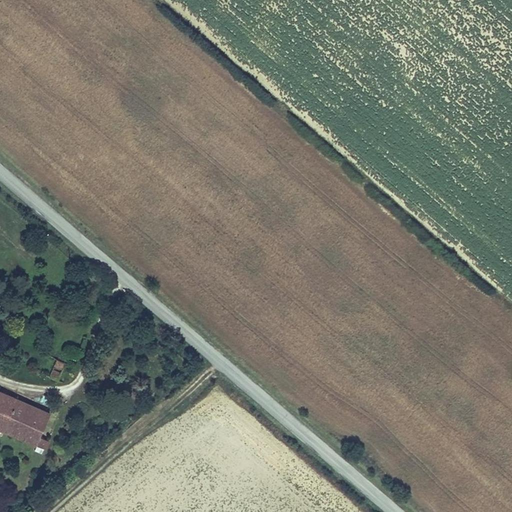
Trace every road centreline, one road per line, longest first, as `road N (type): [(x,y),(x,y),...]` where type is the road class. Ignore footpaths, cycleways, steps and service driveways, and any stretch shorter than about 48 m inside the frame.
road 1 (tertiary): [(393,511),(0,172)]
road 2 (unknown): [(127,281),(75,386),(0,380)]
